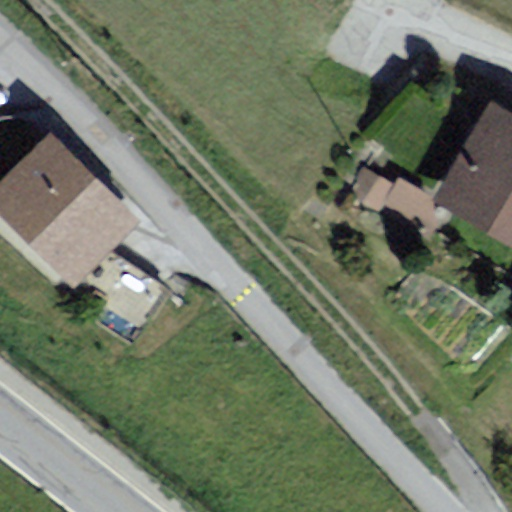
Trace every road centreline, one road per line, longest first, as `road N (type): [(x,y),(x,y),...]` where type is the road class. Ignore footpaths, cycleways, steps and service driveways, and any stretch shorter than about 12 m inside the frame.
road 1 (residential): [(484,511),(384,370),(35,0)]
road 2 (residential): [(0,44),(165,210),(438,511)]
road 3 (secondary): [(0,422),(115,511)]
